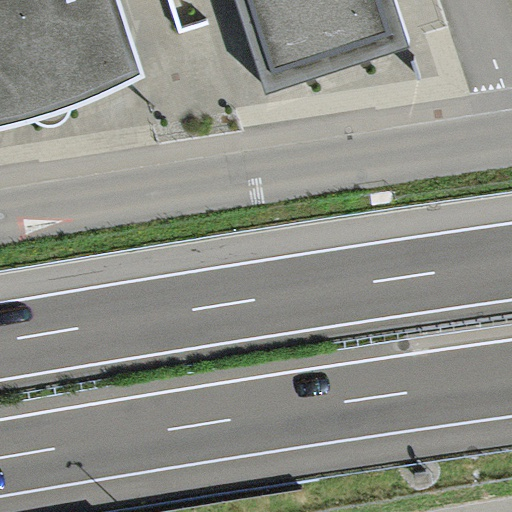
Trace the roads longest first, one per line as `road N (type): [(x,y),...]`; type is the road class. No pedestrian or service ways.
road 1 (motorway): [(511,261),(0,341)]
road 2 (motorway): [(0,458),(511,378)]
road 3 (residential): [(0,217),(511,138)]
